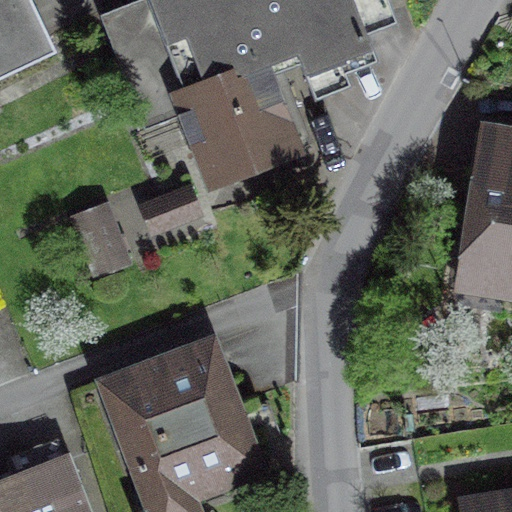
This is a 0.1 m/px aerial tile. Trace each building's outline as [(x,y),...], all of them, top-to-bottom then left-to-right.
[(0,0),(0,77),(70,45),(48,0),(0,0)] [(258,58),(264,72),(313,51),(333,100),(367,86),(361,72),(391,60),(380,32),(407,21),(397,0),(157,0),(193,85),(258,58)] [(258,58),(193,85),(181,90),(221,184),(298,152),(264,72),(258,58)] [(511,124),(495,122),(487,176),(476,249),(470,289),(511,295),(511,124)] [(203,192),(152,210),(163,242),(214,225),(203,192)] [(113,203),(77,217),(101,277),(137,263),(113,203)] [(228,333),(113,375),(162,511),(215,511),(209,496),(277,471),(228,333)] [(95,511),(75,455),(0,482),(0,511),(95,511)] [(511,511),(511,494),(470,501),(471,511),(511,511)]
